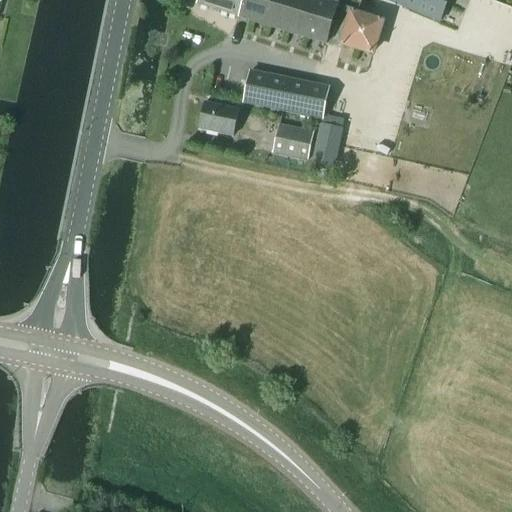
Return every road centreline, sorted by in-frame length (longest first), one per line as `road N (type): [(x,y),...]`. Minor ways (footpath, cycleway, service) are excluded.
road 1 (tertiary): [(50,354),(123,0)]
road 2 (tertiary): [(50,354),(127,370),(208,404),(289,461),(343,511)]
road 3 (unclassified): [(19,511),(50,354)]
